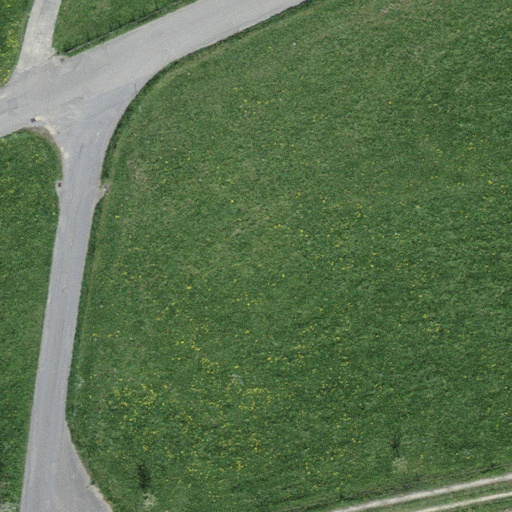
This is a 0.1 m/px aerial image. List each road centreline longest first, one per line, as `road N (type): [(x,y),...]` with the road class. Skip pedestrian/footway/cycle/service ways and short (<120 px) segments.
road 1 (unclassified): [(36,511),(98,69)]
road 2 (unclassified): [(254,0),(98,69)]
